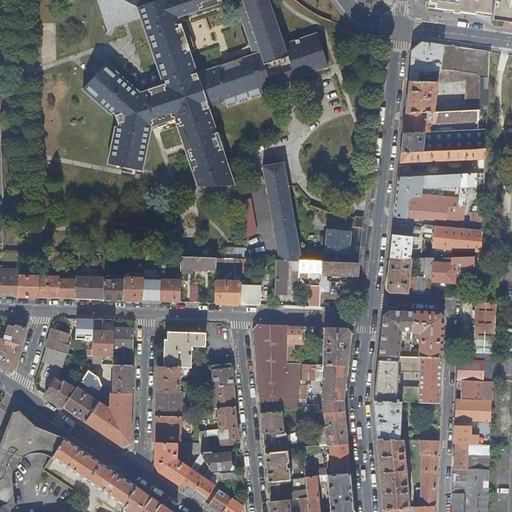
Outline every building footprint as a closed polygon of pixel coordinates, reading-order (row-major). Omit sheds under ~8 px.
[(265,65),(261,52),(254,54),(197,72),(187,47),(193,45),(190,36),(184,38),(182,33),(188,31),(184,19),(178,21),(177,16),(220,0),(155,0),(147,3),(145,0),(98,0),(107,23),(110,26),(106,34),(111,37),(117,26),(143,18),(168,84),(143,92),(105,62),(83,88),(122,122),(123,119),(127,122),(132,120),(134,123),(129,126),(127,130),(124,129),(109,162),(139,177),(152,131),(175,123),(198,186),(234,186),(206,106),(223,101),(226,105),(259,93),(257,89),(270,84),(265,78),(288,71),(293,77),(327,66),(316,34),(285,45),(289,56),(265,65)] [(234,0),(254,54),(261,52),(258,43),(257,41),(254,33),(253,31),(251,24),(250,21),(247,13),(246,11),(242,0),(234,0)] [(289,56),(285,45),(268,0),(242,0),(246,11),(247,13),(250,21),(251,24),(253,31),(254,33),(257,41),(258,43),(261,52),(265,65),(289,56)] [(429,0),(428,9),(491,18),(491,17),(493,0),(429,0)] [(511,0),(493,0),(491,17),(511,20),(511,0)] [(467,80),(466,110),(479,109),(481,76),(488,77),(490,51),(422,42),(412,49),(405,113),(434,111),(438,83),(467,80)] [(265,78),(270,84),(293,77),(288,71),(265,78)] [(434,111),(405,113),(403,133),(429,132),(429,122),(479,119),(479,109),(466,110),(434,111)] [(485,147),(486,128),(484,128),(479,129),(474,129),(429,132),(403,133),(401,152),(415,152),(485,147)] [(484,173),(485,147),(415,152),(401,152),(400,163),(480,159),(480,168),(458,169),(458,175),(477,174),(484,173)] [(268,199),(273,227),(280,260),(288,260),(292,260),(300,261),(294,224),(289,195),(283,162),(262,165),(266,190),(263,191),(263,195),(267,194),(268,199)] [(407,215),(462,220),(466,191),(466,187),(476,187),(477,174),(458,175),(436,176),(432,176),(398,177),(396,196),(394,217),(407,218),(407,215)] [(236,202),(245,236),(258,233),(249,199),(236,202)] [(468,220),(477,221),(478,212),(469,211),(468,220)] [(351,226),(363,227),(363,218),(352,216),(351,226)] [(433,248),(434,226),(434,225),(424,224),(424,225),(420,259),(432,258),(433,248)] [(433,248),(482,253),(482,230),(434,226),(433,248)] [(325,251),(349,254),(351,231),(328,228),(325,251)] [(413,237),(392,235),(391,244),(389,260),(412,259),(413,259),(417,259),(417,255),(411,255),(413,237)] [(242,259),(245,259),(245,248),(224,247),(224,258),(242,259)] [(434,258),(482,256),(482,253),(433,248),(432,258),(434,258)] [(76,298),(104,299),(105,280),(105,277),(81,276),(82,253),(78,253),(77,272),(76,298)] [(60,276),(60,254),(52,254),(51,275),(60,276)] [(198,269),(199,257),(181,256),(181,272),(191,273),(191,269),(198,269)] [(215,269),(216,258),(199,257),(198,269),(215,269)] [(456,264),(456,268),(475,267),(475,257),(452,258),(451,264),(456,264)] [(240,304),(241,280),(241,273),(242,259),(224,258),(216,258),(215,269),(215,303),(240,304)] [(433,262),(434,258),(432,258),(420,259),(417,259),(417,272),(433,274),(433,263),(433,262)] [(412,259),(389,260),(389,267),(386,289),(389,293),(399,293),(409,293),(410,277),(411,272),(413,259),(412,259)] [(288,295),(288,260),(280,260),(277,260),(276,294),(288,295)] [(299,277),(300,261),(292,260),(291,282),(299,282),(299,277)] [(321,273),(321,262),(300,261),(299,277),(309,277),(309,272),(321,273)] [(358,275),(359,263),(321,262),(321,273),(321,285),(321,290),(328,291),(329,278),(326,278),(326,274),(358,275)] [(443,263),(433,262),(433,263),(433,274),(433,278),(433,282),(455,283),(456,268),(456,264),(451,264),(443,263)] [(0,295),(18,296),(19,275),(8,275),(9,270),(0,269),(0,295)] [(59,298),(76,298),(77,272),(69,271),(69,278),(60,278),(59,298)] [(18,296),(38,297),(39,276),(19,275),(18,296)] [(38,297),(59,298),(60,278),(60,276),(51,275),(39,275),(39,276),(38,297)] [(104,299),(123,300),(124,280),(113,280),(113,277),(111,277),(111,280),(105,280),(104,299)] [(123,300),(143,301),(143,278),(143,277),(124,277),(124,280),(123,300)] [(410,277),(409,293),(432,294),(433,282),(433,278),(410,277)] [(143,301),(160,301),(160,279),(143,278),(143,301)] [(160,301),(181,302),(181,279),(160,279),(160,301)] [(240,304),(260,304),(261,285),(245,284),(245,280),(241,280),(240,304)] [(310,306),(321,306),(321,290),(321,285),(310,285),(310,306)] [(462,328),(475,329),(476,302),(464,301),(463,311),(462,328)] [(494,354),(496,302),(476,302),(475,329),(474,353),(494,354)] [(382,328),(379,355),(399,355),(401,337),(403,338),(403,335),(401,335),(401,330),(406,330),(404,356),(410,356),(411,351),(412,333),(414,310),(389,309),(383,314),(382,328)] [(438,312),(414,310),(412,333),(424,334),(424,338),(422,338),(421,346),(419,348),(419,351),(411,351),(410,356),(442,357),(443,318),(438,312)] [(94,318),(77,318),(76,336),(94,337),(94,318)] [(103,319),(94,318),(94,337),(93,349),(93,356),(93,361),(93,364),(100,364),(100,355),(113,356),(113,355),(113,353),(114,330),(103,330),(103,319)] [(287,363),(289,325),(258,324),(253,329),(262,413),(281,411),(294,410),(300,409),(302,363),(287,363)] [(0,338),(21,344),(26,328),(16,325),(15,327),(10,326),(7,334),(1,333),(0,337),(0,338)] [(303,326),(289,325),(287,363),(302,363),(302,358),(294,357),(294,343),(300,343),(300,348),(302,348),(303,326)] [(302,358),(302,363),(313,364),(314,326),(303,326),(302,348),(302,358)] [(114,327),(114,330),(113,353),(116,353),(116,350),(133,350),(134,327),(114,327)] [(348,328),(324,327),(323,364),(325,364),(348,365),(349,352),(352,332),(348,328)] [(69,333),(52,328),(47,347),(67,353),(70,344),(67,343),(69,333)] [(163,366),(180,367),(184,367),(190,367),(192,367),(192,345),(189,345),(189,339),(192,339),(192,342),(199,343),(200,335),(193,335),(193,332),(167,331),(167,348),(164,348),(163,366)] [(0,363),(7,369),(14,366),(21,344),(0,338),(0,363)] [(67,353),(47,347),(43,360),(63,366),(67,353)] [(93,349),(76,348),(76,355),(83,356),(93,356),(93,349)] [(474,353),(459,352),(459,362),(458,379),(493,381),(494,354),(474,353)] [(133,356),(113,355),(113,356),(113,364),(114,364),(133,365),(133,356)] [(399,355),(379,355),(377,371),(374,400),(402,401),(440,403),(442,357),(410,356),(404,356),(399,355)] [(192,380),(192,381),(193,389),(204,388),(234,385),(231,363),(192,367),(190,367),(191,375),(213,373),(214,381),(210,381),(210,379),(192,380)] [(313,364),(302,363),(300,409),(300,414),(318,412),(318,405),(318,404),(308,404),(309,384),(306,384),(307,379),(315,379),(315,364),(313,364)] [(132,393),(133,365),(114,364),(113,389),(110,389),(110,392),(132,393)] [(345,392),(348,365),(325,364),(322,395),(322,399),(322,404),(323,412),(324,412),(345,410),(344,400),(345,392)] [(158,366),(157,391),(179,392),(180,367),(163,366),(158,366)] [(89,370),(82,381),(88,386),(92,384),(100,389),(102,385),(98,375),(89,370)] [(55,379),(45,394),(64,407),(76,389),(63,381),(62,383),(55,379)] [(462,388),(462,398),(482,398),(482,381),(465,380),(465,388),(462,388)] [(183,384),(182,392),(193,392),(193,389),(192,381),(186,381),(186,384),(183,384)] [(236,406),(234,385),(204,388),(205,394),(213,393),(215,408),(236,406)] [(76,389),(64,407),(85,421),(99,401),(78,387),(76,389)] [(157,391),(156,416),(182,417),(182,392),(179,392),(157,391)] [(99,401),(85,421),(123,447),(131,444),(132,393),(110,392),(105,392),(99,401)] [(402,401),(374,400),(376,418),(378,438),(401,439),(402,401)] [(492,401),(457,400),(457,419),(486,420),(486,428),(482,434),(482,444),(490,445),(492,401)] [(38,426),(17,405),(0,450),(0,503),(17,502),(13,479),(13,475),(15,467),(22,457),(25,455),(30,453),(37,452),(39,452),(46,453),(48,454),(53,457),(62,442),(56,438),(38,426)] [(218,414),(220,429),(238,427),(236,406),(215,408),(213,408),(213,414),(218,414)] [(347,430),(345,410),(324,412),(326,425),(323,425),(323,428),(319,428),(320,444),(329,443),(332,474),(350,472),(349,461),(347,430)] [(281,411),(262,413),(264,432),(283,431),(281,411)] [(156,416),(155,442),(181,442),(182,417),(156,416)] [(471,427),(456,426),(455,443),(481,444),(481,441),(478,441),(478,435),(471,435),(471,427)] [(198,431),(200,443),(201,453),(212,451),(214,451),(213,446),(209,446),(207,436),(220,434),(222,445),(233,444),(232,438),(239,437),(238,427),(220,429),(198,431)] [(283,431),(264,432),(266,452),(288,450),(287,445),(286,430),(283,431)] [(62,442),(53,457),(122,504),(121,506),(124,509),(136,485),(65,437),(62,442)] [(401,439),(378,438),(380,468),(384,509),(410,506),(404,439),(401,439)] [(436,504),(438,441),(423,440),(422,454),(424,454),(422,497),(426,497),(426,505),(436,504)] [(181,442),(155,442),(155,463),(159,470),(180,485),(191,467),(175,456),(174,454),(177,454),(177,453),(201,453),(200,443),(181,442)] [(487,511),(490,445),(482,444),(481,444),(455,443),(454,479),(452,511),(487,511)] [(288,450),(266,452),(268,481),(291,479),(289,467),(287,467),(287,462),(289,462),(288,450)] [(212,451),(201,453),(212,470),(230,468),(232,470),(233,470),(234,470),(236,468),(236,467),(235,465),(233,465),(232,465),(232,464),(234,464),(233,454),(231,454),(230,452),(213,454),(212,451)] [(191,467),(180,485),(205,501),(216,484),(193,469),(191,467)] [(325,467),(305,470),(305,471),(299,472),(300,478),(306,478),(306,477),(326,475),(325,467)] [(219,481),(225,480),(238,479),(243,479),(243,472),(220,474),(219,475),(216,476),(219,481)] [(308,511),(353,511),(353,498),(350,472),(332,474),(326,475),(306,477),(306,478),(307,489),(308,497),(308,511)] [(291,479),(268,481),(270,491),(276,490),(277,493),(290,492),(289,483),(292,482),(291,479)] [(175,511),(136,485),(124,509),(129,511),(175,511)] [(292,490),(292,492),(293,498),(299,498),(308,497),(307,489),(292,490)] [(218,491),(209,505),(220,511),(222,511),(231,497),(220,490),(218,491)] [(231,497),(222,511),(240,511),(243,508),(242,505),(234,499),(231,497)] [(300,511),(308,511),(308,497),(299,498),(300,511)] [(290,511),(289,499),(271,501),(271,511),(290,511)]
